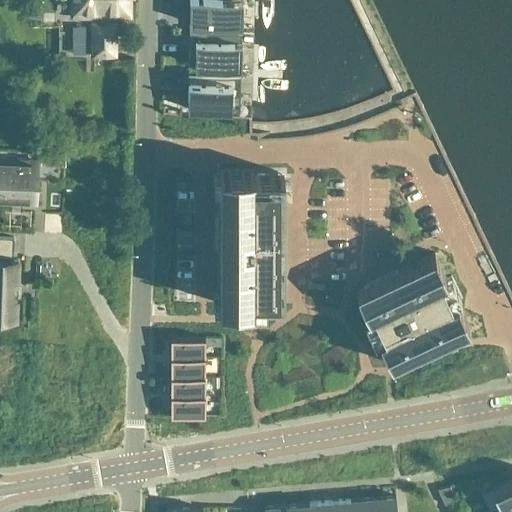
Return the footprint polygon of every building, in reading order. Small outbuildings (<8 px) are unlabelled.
[(129,15),(129,0),(72,0),(72,15),(96,15),(96,26),(105,26),(105,15),(129,15)] [(188,0),(188,23),(190,23),(190,31),(236,32),(237,24),(241,24),(241,0),(188,0)] [(85,26),(72,26),(72,52),(85,52),(85,26)] [(112,53),(112,43),(112,26),(105,26),(96,26),(96,53),(112,53)] [(188,31),(188,65),(194,65),(240,66),(241,46),(232,46),(233,42),(233,33),(240,33),(241,32),(236,32),(190,31),(188,31)] [(187,73),(186,109),(230,110),(230,95),(239,96),(239,75),(187,73)] [(53,155),(53,169),(65,170),(65,155),(53,155)] [(0,200),(9,201),(9,205),(26,206),(27,202),(28,202),(29,179),(35,179),(35,162),(0,160),(0,200)] [(282,174),(264,174),(251,173),(252,169),(217,169),(217,171),(217,184),(217,209),(217,222),(217,251),(217,290),(217,302),(217,304),(251,304),(251,300),(263,300),(264,300),(282,300),(282,188),(282,176),(282,174)] [(0,316),(16,317),(18,259),(12,259),(13,237),(0,236),(0,316)] [(445,275),(434,253),(419,260),(395,271),(386,275),(366,285),(356,290),(368,316),(369,316),(373,314),(383,335),(379,337),(378,338),(391,364),(399,360),(404,357),(427,347),(431,345),(469,327),(457,301),(457,300),(451,303),(441,281),(446,279),(446,278),(445,275)] [(170,357),(204,357),(204,337),(170,337),(170,357)] [(204,357),(170,357),(170,377),(204,377),(204,357)] [(204,377),(170,377),(170,397),(204,397),(204,377)] [(170,397),(170,416),(205,416),(204,397),(170,397)] [(511,476),(491,487),(501,506),(511,500),(511,476)] [(449,486),(437,488),(444,505),(455,499),(449,486)] [(372,497),(373,511),(396,511),(395,495),(372,497)] [(351,499),(351,511),(373,511),(372,497),(351,499)] [(329,500),(330,511),(351,511),(351,499),(329,500)] [(308,502),(308,511),(330,511),(329,500),(308,502)] [(503,511),(511,511),(511,500),(501,506),(503,511)] [(286,504),(286,511),(308,511),(308,502),(286,504)]
